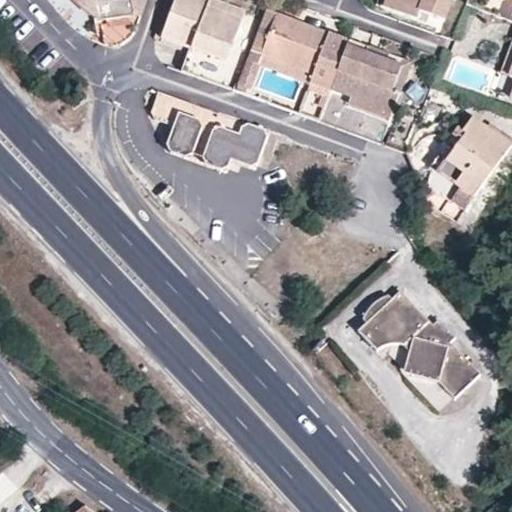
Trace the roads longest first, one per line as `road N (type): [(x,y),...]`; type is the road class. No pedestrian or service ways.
road 1 (primary): [(0,170),(313,511)]
road 2 (residential): [(130,64),(368,153),(381,180),(370,213)]
road 3 (primary): [(374,511),(183,296)]
road 4 (primary): [(183,296),(181,255),(115,181),(104,150),(101,101),(130,64)]
road 5 (primary): [(183,296),(0,105)]
road 6 (residential): [(131,511),(49,447),(0,390)]
road 7 (residential): [(27,0),(76,51),(130,64)]
